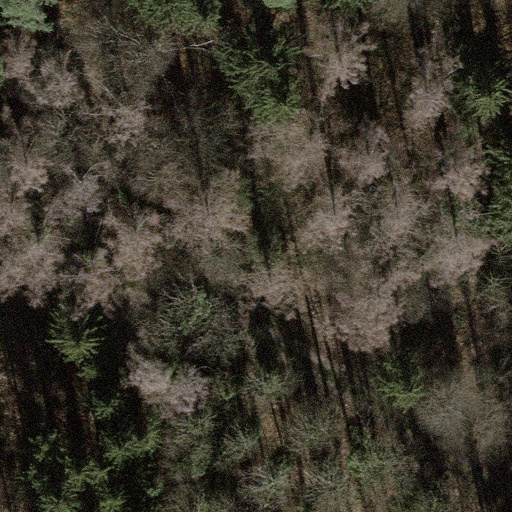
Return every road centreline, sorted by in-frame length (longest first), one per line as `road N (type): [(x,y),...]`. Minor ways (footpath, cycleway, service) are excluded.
road 1 (track): [(511,492),(318,358),(158,289)]
road 2 (track): [(0,253),(158,289),(201,511)]
